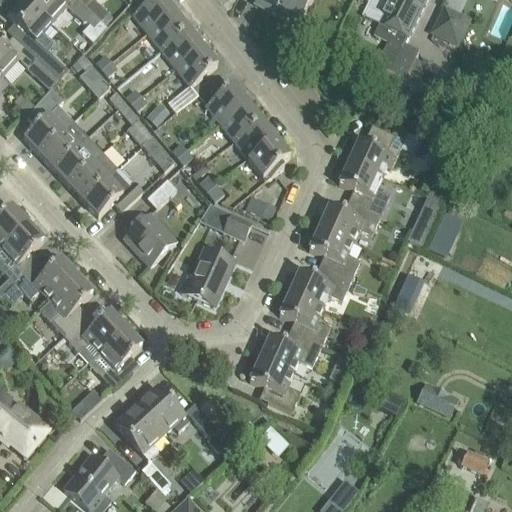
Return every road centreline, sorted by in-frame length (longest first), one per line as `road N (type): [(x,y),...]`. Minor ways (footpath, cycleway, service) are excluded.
road 1 (residential): [(183,337),(211,337),(249,311),(318,157),(193,0)]
road 2 (residential): [(183,337),(161,325),(0,159)]
road 3 (residential): [(18,508),(88,422),(183,337)]
